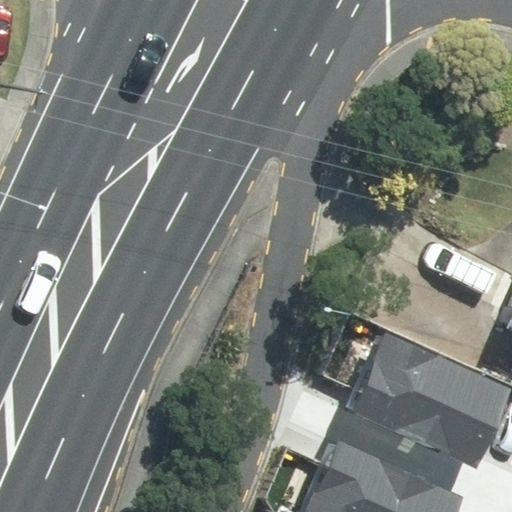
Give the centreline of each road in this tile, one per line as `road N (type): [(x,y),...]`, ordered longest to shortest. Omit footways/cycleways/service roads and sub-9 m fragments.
road 1 (primary): [(307,0),(183,222),(57,511)]
road 2 (primary): [(0,315),(150,0)]
